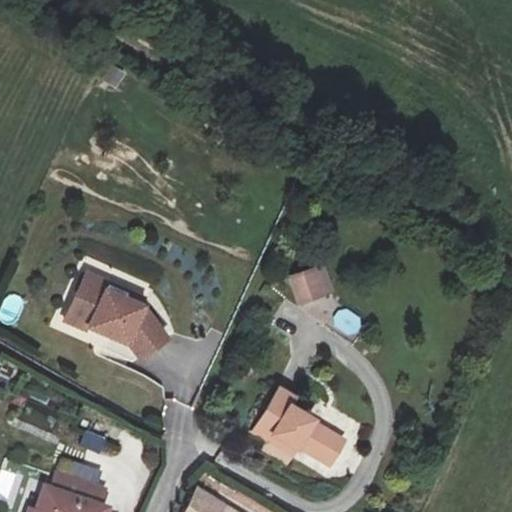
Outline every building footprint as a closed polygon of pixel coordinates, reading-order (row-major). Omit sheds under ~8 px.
[(108,65),(101,81),(116,88),(123,72),(108,65)] [(323,264),(293,275),(302,301),(333,289),(323,264)] [(89,265),(74,304),(97,314),(92,325),(129,341),(144,355),(173,333),(150,306),(151,300),(107,284),(111,275),(89,265)] [(88,332),(92,325),(97,314),(74,304),(66,322),(88,332)] [(256,430),(281,444),(285,434),(340,466),(352,443),(325,427),(329,419),(301,403),(305,395),(283,383),(256,430)] [(26,404),(15,423),(42,438),(53,419),(26,404)] [(78,448),(101,454),(106,438),(83,431),(78,448)] [(336,475),(340,466),(285,434),(281,444),(336,475)] [(110,511),(115,495),(92,488),(94,483),(57,472),(49,492),(24,483),(18,501),(25,511),(110,511)] [(241,511),(197,488),(183,511),(241,511)]
